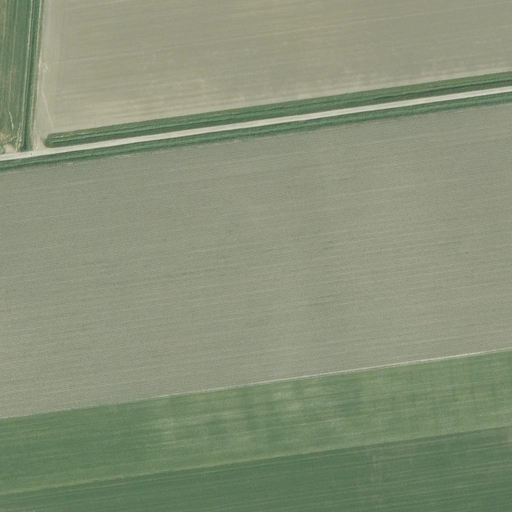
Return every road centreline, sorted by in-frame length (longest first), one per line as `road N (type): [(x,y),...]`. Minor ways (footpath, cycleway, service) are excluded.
road 1 (track): [(511,88),(0,158)]
road 2 (track): [(44,0),(33,133),(40,152)]
